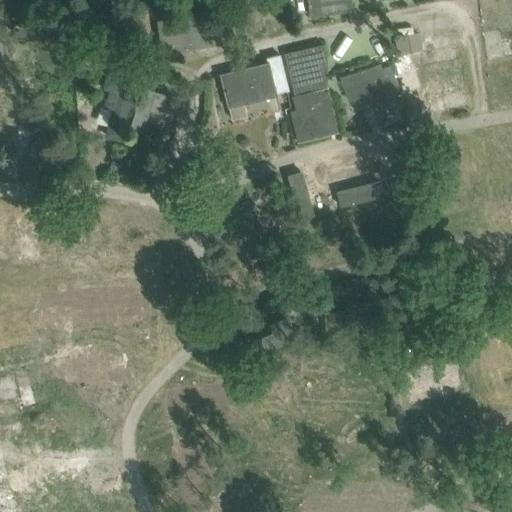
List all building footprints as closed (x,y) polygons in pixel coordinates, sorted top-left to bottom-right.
[(309,0),(311,13),(352,8),(350,0),(309,0)] [(160,17),(165,55),(176,54),(175,49),(221,43),(217,10),(160,17)] [(417,48),(422,47),(419,32),(394,36),(396,51),(417,48)] [(285,49),(295,91),(288,93),(299,140),(332,132),(320,81),(326,80),(317,42),(285,49)] [(458,45),(415,53),(417,66),(461,59),(458,45)] [(223,74),(220,74),(228,106),(231,105),(276,93),(288,90),(280,55),(267,58),(268,62),(223,74)] [(342,77),(340,78),(348,99),(350,99),(367,93),(372,108),(374,107),(392,101),(379,64),(342,77)] [(104,87),(116,90),(114,100),(106,97),(103,107),(111,109),(104,136),(119,140),(135,80),(107,73),(104,87)] [(423,99),(416,100),(418,114),(462,107),(460,93),(434,97),(431,82),(420,84),(423,99)] [(131,124),(142,128),(150,103),(179,113),(184,97),(144,84),(131,124)] [(301,172),(288,176),(299,218),(313,215),(301,172)] [(379,182),(337,192),(340,206),(383,195),(379,182)] [(13,233),(13,284),(44,284),(44,232),(13,233)] [(87,237),(66,284),(95,297),(116,249),(87,237)] [(453,339),(445,340),(438,283),(409,287),(416,344),(439,341),(440,351),(454,349),(453,339)] [(133,287),(106,312),(127,334),(154,310),(133,287)] [(325,310),(327,329),(350,326),(351,331),(381,327),(377,299),(348,303),(349,307),(325,310)] [(241,343),(248,357),(298,335),(289,314),(271,322),(274,329),(241,343)] [(511,346),(483,339),(471,385),(502,393),(511,352),(511,346)] [(141,352),(107,366),(119,394),(153,380),(141,352)] [(412,370),(382,379),(393,419),(423,410),(412,370)] [(342,375),(317,394),(345,432),(370,413),(342,375)] [(175,394),(142,407),(153,436),(187,422),(175,394)] [(275,397),(254,421),(297,457),(318,433),(275,397)] [(2,441),(0,441),(0,475),(14,470),(2,441)] [(187,451),(151,458),(157,488),(193,482),(187,451)] [(229,474),(229,506),(285,506),(285,474),(229,474)] [(60,511),(54,483),(3,495),(7,511),(60,511)]
